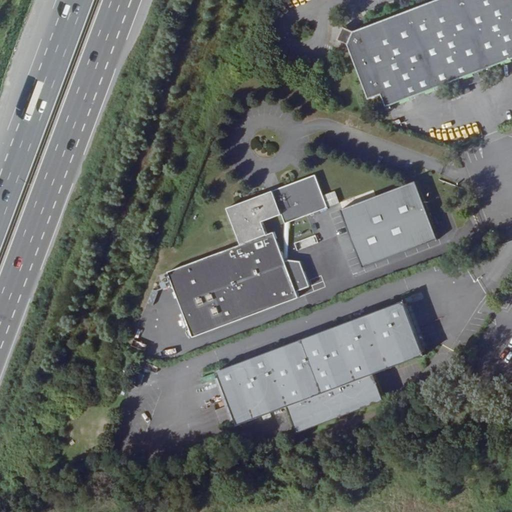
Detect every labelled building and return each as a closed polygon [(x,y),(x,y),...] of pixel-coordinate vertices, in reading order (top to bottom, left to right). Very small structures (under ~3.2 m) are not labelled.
[(390,106),(511,58),(511,0),(434,0),(368,26),(368,27),(360,30),(358,29),(357,30),(347,25),(341,38),(352,43),(351,44),(353,45),(356,52),(355,54),(372,98),(385,93),(390,106)] [(288,260),(284,262),(273,233),(266,235),(261,223),(281,215),(284,224),(326,208),(314,176),(262,195),(226,208),(240,245),(167,273),(193,338),(297,298),(295,292),(308,287),(299,262),(288,260)] [(418,182),(343,210),(365,268),(440,240),(418,182)] [(298,248),(316,244),(315,236),(308,237),(306,229),(291,232),(293,241),(297,240),(298,248)] [(406,299),(218,370),(239,425),(289,406),(299,432),(387,399),(377,373),(427,354),(406,299)] [(203,382),(215,378),(213,373),(201,377),(203,382)] [(225,413),(209,418),(211,424),(227,419),(225,413)]
